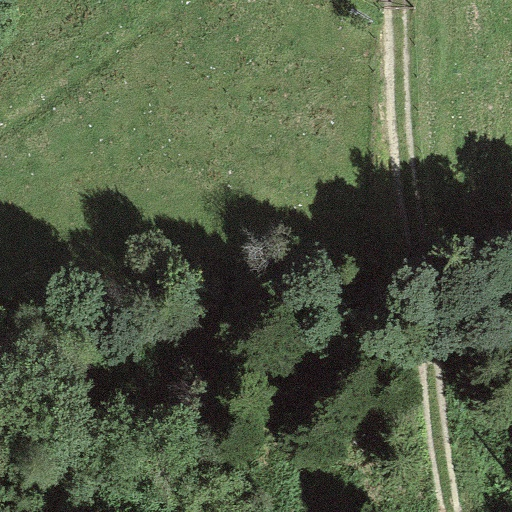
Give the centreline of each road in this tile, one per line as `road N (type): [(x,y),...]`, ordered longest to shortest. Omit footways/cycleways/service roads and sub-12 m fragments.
road 1 (track): [(455,511),(410,194),(400,0)]
road 2 (track): [(0,456),(110,449),(162,466),(220,511)]
road 3 (track): [(0,347),(51,379),(110,449)]
